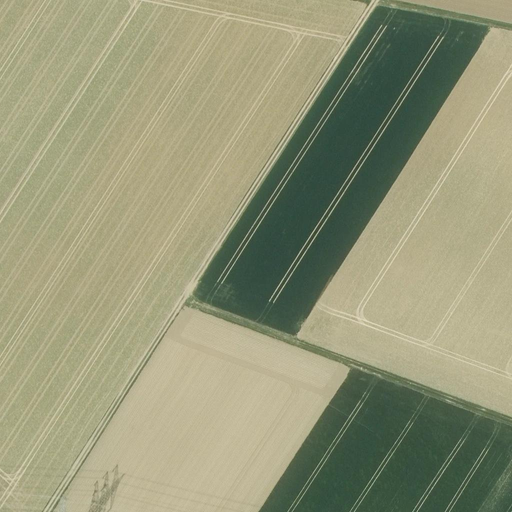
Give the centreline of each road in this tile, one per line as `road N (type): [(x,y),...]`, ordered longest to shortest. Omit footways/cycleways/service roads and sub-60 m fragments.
road 1 (track): [(375,0),(49,511)]
road 2 (track): [(511,423),(183,300)]
road 3 (track): [(511,30),(374,1)]
